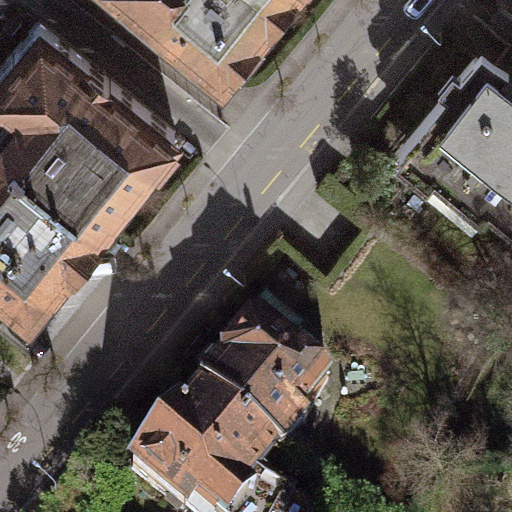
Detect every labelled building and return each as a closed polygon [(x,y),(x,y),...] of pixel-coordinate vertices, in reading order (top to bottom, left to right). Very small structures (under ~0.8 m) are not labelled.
[(282,0),(135,0),(222,72),(282,0)] [(0,93),(11,103),(0,116),(0,132),(104,220),(177,132),(40,16),(0,63),(0,93)] [(511,84),(473,52),(404,137),(511,225),(511,84)] [(104,220),(0,132),(0,280),(31,306),(104,220)] [(266,306),(201,388),(276,449),(282,453),(305,423),(305,416),(326,380),(289,346),(299,333),(266,306)] [(276,449),(201,388),(132,468),(182,509),(192,496),(213,511),(305,511),(302,503),(265,486),(256,476),(276,449)]
